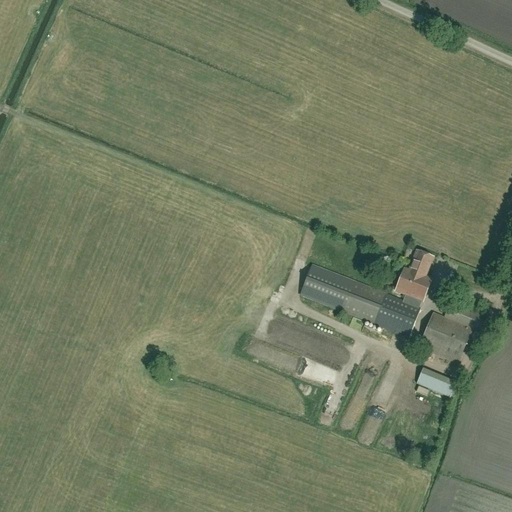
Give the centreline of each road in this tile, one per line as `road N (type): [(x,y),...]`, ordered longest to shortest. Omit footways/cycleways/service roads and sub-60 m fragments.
road 1 (track): [(0,107),(305,228),(298,270)]
road 2 (unclassified): [(511,61),(376,0)]
